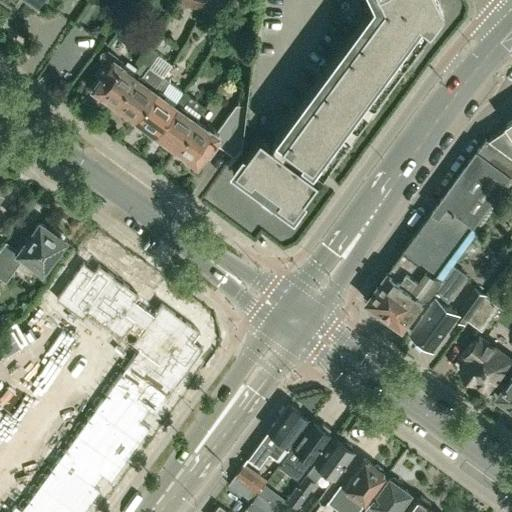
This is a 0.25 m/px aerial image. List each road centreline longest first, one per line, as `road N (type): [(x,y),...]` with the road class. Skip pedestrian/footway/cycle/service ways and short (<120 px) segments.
road 1 (secondary): [(294,318),(509,22)]
road 2 (tertiary): [(294,318),(0,105)]
road 3 (residential): [(511,474),(294,318)]
road 4 (secondary): [(133,511),(294,318)]
